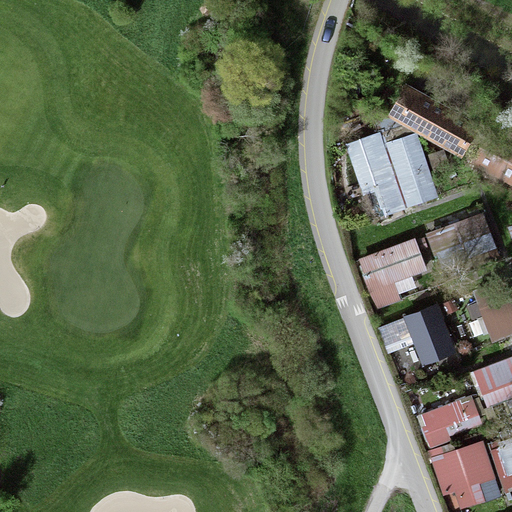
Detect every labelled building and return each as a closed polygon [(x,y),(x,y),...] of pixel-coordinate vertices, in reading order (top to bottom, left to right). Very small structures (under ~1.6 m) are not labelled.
[(483,129),(407,89),(389,123),(465,163),(483,129)] [(419,229),(360,246),(375,302),(403,294),(397,273),(429,264),(419,229)] [(491,331),(511,325),(511,279),(480,288),(491,331)] [(378,315),(387,337),(412,327),(423,352),(456,338),(436,290),(378,315)] [(511,344),(475,359),(495,410),(511,403),(511,344)] [(502,485),(483,423),(487,422),(476,386),(419,403),(449,501),(502,485)] [(511,425),(497,431),(507,465),(511,464),(511,425)]
